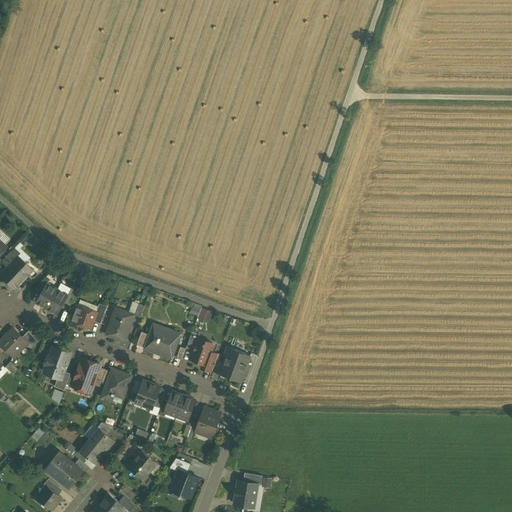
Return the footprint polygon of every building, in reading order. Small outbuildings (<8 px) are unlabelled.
[(35,236),(29,231),(23,238),(26,240),(29,237),(31,239),(35,236)] [(23,238),(13,248),(16,251),(26,240),(23,238)] [(13,248),(1,261),(6,266),(16,254),(17,255),(19,253),(16,251),(13,248)] [(25,263),(17,255),(16,254),(6,266),(0,271),(0,275),(14,289),(30,272),(25,267),(25,266),(23,264),(25,263)] [(45,277),(41,281),(38,287),(43,290),(47,283),(49,280),(45,277)] [(43,290),(36,302),(46,308),(57,289),(47,283),(43,290)] [(67,295),(57,289),(46,308),(57,314),(64,302),(68,295),(67,295)] [(69,291),(67,295),(68,295),(64,302),(70,306),(75,294),(69,291)] [(138,303),(134,315),(140,317),(145,305),(138,303)] [(107,307),(99,304),(96,312),(97,312),(93,321),(101,323),(107,307)] [(96,312),(77,305),(71,321),(91,328),(93,321),(97,312),(96,312)] [(199,318),(210,321),(213,310),(202,307),(199,318)] [(134,315),(116,308),(106,334),(125,341),(134,315)] [(22,337),(13,328),(0,340),(0,343),(14,357),(28,343),(28,342),(22,337)] [(165,335),(151,330),(150,334),(145,347),(145,348),(171,358),(180,334),(167,329),(165,335)] [(38,341),(28,331),(22,337),(28,342),(28,343),(32,347),(38,341)] [(150,334),(141,331),(136,344),(145,347),(150,334)] [(200,334),(192,332),(188,344),(193,346),(195,345),(197,339),(198,339),(200,334)] [(198,339),(197,339),(195,345),(193,346),(192,348),(193,350),(190,359),(195,361),(196,364),(199,365),(201,364),(206,365),(210,353),(213,345),(212,343),(207,341),(204,342),(198,339)] [(186,348),(180,346),(176,358),(182,360),(186,348)] [(62,351),(54,347),(50,357),(48,356),(44,365),(50,367),(47,374),(58,378),(57,381),(60,382),(64,372),(70,355),(62,352),(62,351)] [(251,356),(230,348),(229,348),(227,349),(225,355),(226,357),(224,363),(221,372),(222,373),(241,380),(251,356)] [(217,356),(210,353),(206,365),(204,369),(211,372),(216,360),(217,356)] [(101,365),(82,358),(72,386),(90,393),(100,367),(101,365)] [(219,361),(216,360),(212,371),(221,374),(222,373),(221,372),(224,363),(219,361)] [(9,362),(5,367),(13,374),(18,369),(9,362)] [(106,370),(100,367),(95,379),(101,381),(106,370)] [(131,376),(112,369),(111,372),(106,386),(102,397),(112,401),(114,394),(123,398),(131,376)] [(111,372),(106,370),(101,381),(101,383),(106,386),(111,372)] [(64,372),(60,382),(57,381),(54,387),(64,390),(70,374),(64,372)] [(161,387),(142,380),(136,397),(144,399),(142,405),(153,409),(159,392),(161,387)] [(136,381),(132,392),(137,394),(141,383),(136,381)] [(60,402),(64,392),(55,388),(51,399),(60,402)] [(184,395),(172,391),(167,405),(165,412),(176,416),(184,395)] [(159,392),(154,406),(160,408),(162,403),(165,394),(159,392)] [(195,399),(184,395),(176,416),(187,420),(190,413),(195,399)] [(167,405),(162,403),(160,408),(158,414),(164,416),(165,412),(167,405)] [(196,431),(196,432),(211,437),(220,413),(205,407),(202,415),(196,431)] [(196,415),(190,413),(187,420),(185,424),(191,426),(196,415)] [(191,426),(190,429),(196,431),(202,415),(196,414),(196,415),(191,426)] [(114,427),(101,422),(97,427),(100,429),(101,429),(108,434),(114,427)] [(39,427),(32,436),(37,440),(45,431),(39,427)] [(108,434),(101,429),(100,429),(91,441),(105,452),(115,440),(108,434)] [(45,431),(37,440),(41,444),(49,435),(45,431)] [(49,435),(41,444),(45,448),(53,438),(49,435)] [(82,452),(81,453),(88,458),(95,464),(105,452),(91,441),(82,452)] [(88,458),(81,453),(82,452),(78,449),(74,455),(79,459),(84,463),(88,458)] [(141,450),(127,466),(143,479),(156,462),(141,450)] [(75,464),(59,451),(45,468),(70,488),(83,471),(75,464)] [(176,458),(169,468),(178,472),(179,470),(187,473),(190,464),(176,458)] [(84,463),(79,459),(75,464),(83,471),(84,472),(88,467),(84,463)] [(190,498),(198,478),(179,470),(171,491),(190,498)] [(262,476),(245,473),(243,481),(258,484),(257,484),(261,485),(262,476)] [(63,490),(48,478),(43,484),(46,486),(48,488),(49,487),(58,495),(63,490)] [(243,481),(238,480),(236,488),(235,488),(234,495),(235,496),(234,503),(254,507),(257,484),(258,484),(243,481)] [(135,494),(123,485),(118,491),(124,495),(130,500),(135,494)] [(46,486),(36,498),(52,510),(62,498),(58,495),(49,487),(48,488),(46,486)] [(119,502),(108,493),(94,510),(94,511),(95,511),(124,511),(125,511),(123,509),(125,507),(119,502)] [(130,500),(124,495),(119,502),(125,507),(131,511),(135,505),(130,500)]
